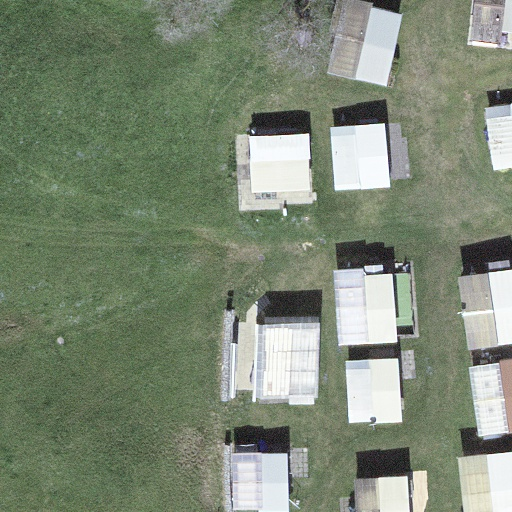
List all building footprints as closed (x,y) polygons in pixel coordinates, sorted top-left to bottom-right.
[(359,0),(336,0),(325,74),(391,89),(407,12),(359,0)] [(511,0),(470,0),(464,46),(511,53),(511,0)] [(511,107),(485,112),(493,170),(511,168),(511,107)] [(330,128),(338,191),(393,189),(387,123),(330,128)] [(251,134),(253,195),(315,191),(313,134),(251,134)] [(333,270),(339,347),(400,345),(391,267),(333,270)] [(511,271),(457,278),(469,356),(511,347),(511,271)] [(232,319),(231,399),(324,401),(323,317),(232,319)] [(346,361),(350,424),(402,423),(397,360),(346,361)] [(511,361),(470,368),(481,435),(511,432),(511,361)] [(233,453),(232,511),(251,511),(289,511),(286,455),(233,453)] [(511,511),(511,453),(461,458),(467,511),(511,511)] [(353,481),(355,511),(410,511),(407,477),(353,481)]
